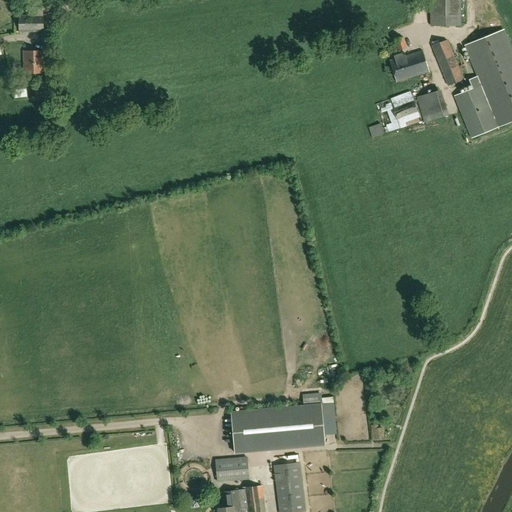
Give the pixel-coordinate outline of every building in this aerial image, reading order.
[(431,0),(431,25),(460,25),(460,0),(431,0)] [(19,32),(43,31),(43,15),(19,16),(19,32)] [(472,138),(487,131),(511,121),(511,48),(504,28),(464,45),(477,76),(469,80),(473,89),(470,90),(455,96),(472,138)] [(398,51),(407,48),(404,37),(395,40),(398,51)] [(448,85),(463,79),(447,40),(432,46),(448,85)] [(429,71),(422,50),(405,56),(404,52),(394,56),(395,59),(390,61),(397,82),(429,71)] [(24,73),(44,73),(44,51),(24,51),(24,73)] [(54,85),(54,75),(46,75),(46,84),(54,85)] [(28,97),(27,89),(14,90),(15,98),(28,97)] [(386,133),(421,120),(411,92),(376,104),(386,133)] [(452,115),(450,103),(436,106),(434,94),(425,96),(427,104),(424,104),(427,120),(452,115)] [(372,138),(384,133),(380,123),(369,127),(372,138)] [(235,453),(325,445),(321,403),(231,412),(235,453)] [(218,482),(250,479),(248,457),(216,460),(218,482)] [(280,511),(295,511),(306,511),(300,462),(274,465),(280,511)] [(265,511),(265,503),(263,485),(242,487),(243,491),(242,491),(243,492),(239,492),(225,493),(226,507),(218,508),(218,511),(265,511)]
